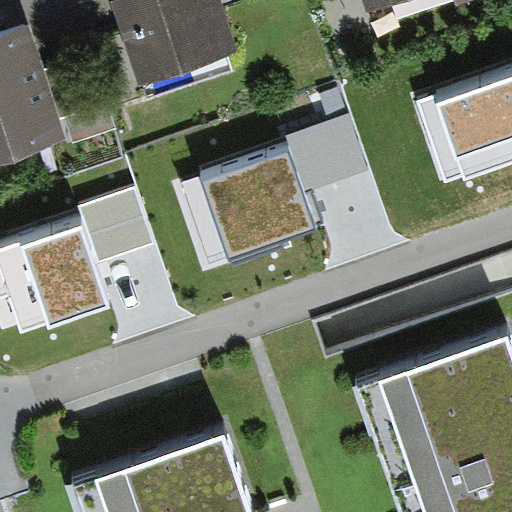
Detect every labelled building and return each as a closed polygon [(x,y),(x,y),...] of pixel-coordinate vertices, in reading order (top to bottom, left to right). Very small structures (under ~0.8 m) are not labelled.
[(217,0),(121,0),(145,104),(237,83),(217,0)] [(353,0),(361,26),(452,0),(353,0)] [(40,22),(0,32),(0,162),(71,144),(40,22)] [(511,156),(511,66),(436,92),(464,173),(511,156)] [(313,223),(286,143),(201,171),(229,252),(313,223)] [(107,294),(79,213),(0,240),(0,319),(3,330),(107,294)] [(511,511),(511,323),(511,322),(363,371),(409,511),(511,511)] [(259,511),(229,418),(71,470),(84,511),(259,511)]
